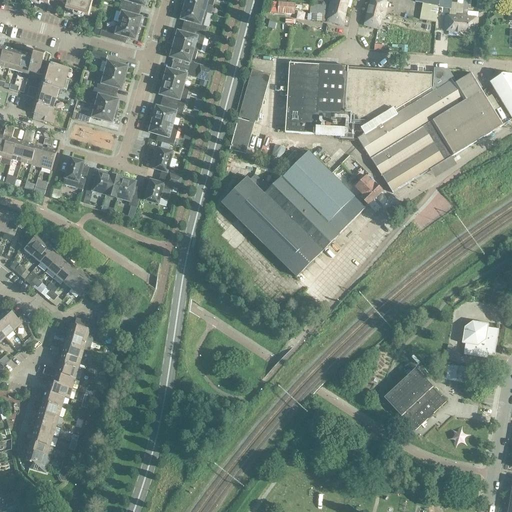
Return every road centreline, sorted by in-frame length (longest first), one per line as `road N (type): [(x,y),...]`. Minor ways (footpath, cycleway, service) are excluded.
road 1 (tertiary): [(135,511),(155,450),(192,226),(252,0)]
road 2 (residential): [(511,65),(363,55),(352,41),(358,0)]
road 3 (unclassified): [(381,216),(511,130)]
road 4 (residential): [(487,511),(511,367)]
